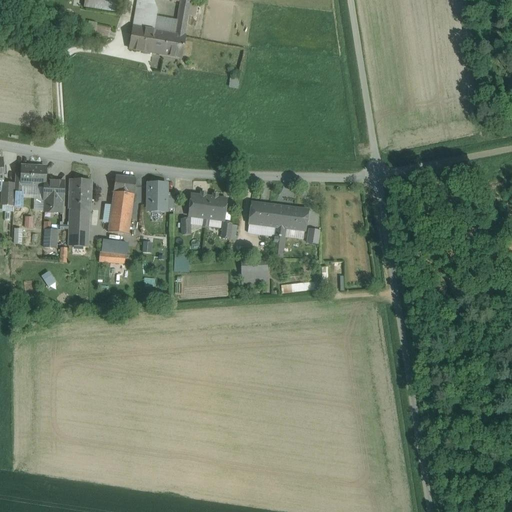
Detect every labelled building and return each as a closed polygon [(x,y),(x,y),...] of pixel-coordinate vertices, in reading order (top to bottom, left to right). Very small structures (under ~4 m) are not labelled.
[(121,0),(85,0),(84,7),(119,13),(121,0)] [(150,0),(137,0),(133,29),(146,30),(150,0)] [(152,0),(150,0),(146,30),(153,32),(157,10),(152,0)] [(191,0),(171,0),(180,1),(175,35),(185,37),(188,17),(191,0)] [(197,0),(191,0),(188,17),(195,18),(197,0)] [(109,29),(96,26),(94,34),(94,35),(107,38),(109,29)] [(146,30),(133,29),(129,50),(163,55),(167,34),(153,32),(146,30)] [(175,35),(167,34),(163,55),(181,58),(185,37),(175,35)] [(46,168),(22,166),(21,185),(21,195),(44,197),(44,187),(45,187),(45,181),(46,168)] [(136,179),(116,176),(113,193),(134,195),(136,179)] [(63,182),(45,181),(45,187),(44,187),(44,197),(44,200),(45,200),(45,211),(61,212),(61,201),(62,201),(63,182)] [(91,182),(71,181),(70,210),(90,211),(91,182)] [(163,183),(151,182),(151,187),(148,187),(147,204),(151,204),(151,212),(163,213),(163,209),(167,210),(167,193),(163,193),(163,183)] [(134,195),(113,193),(112,206),(110,221),(108,233),(128,235),(134,195)] [(343,195),(327,195),(328,286),(344,286),(343,195)] [(209,198),(191,196),(189,217),(206,219),(209,198)] [(226,200),(209,198),(206,219),(224,221),(226,200)] [(308,211),(251,203),(248,232),(250,234),(274,237),(272,258),(283,259),(283,250),(285,237),(286,229),(303,231),(305,232),(308,211)] [(106,205),(104,220),(110,221),(112,206),(106,205)] [(90,211),(70,210),(69,227),(89,228),(90,211)] [(188,220),(181,220),(182,235),(190,235),(189,219),(188,219),(188,220)] [(231,225),(223,224),(221,238),(229,239),(231,225)] [(89,228),(69,227),(68,247),(88,248),(89,228)] [(13,243),(22,244),(22,229),(14,228),(13,243)] [(307,228),(306,243),(318,244),(319,229),(307,228)] [(302,239),(303,231),(286,229),(285,237),(302,239)] [(56,231),(45,230),(44,248),(55,249),(56,231)] [(99,261),(125,263),(127,242),(101,239),(99,261)] [(174,254),(174,272),(188,272),(188,254),(174,254)] [(266,262),(242,263),(242,275),(266,274),(266,262)] [(124,276),(125,264),(109,264),(109,275),(124,276)] [(47,287),(55,283),(48,271),(40,276),(47,287)]
